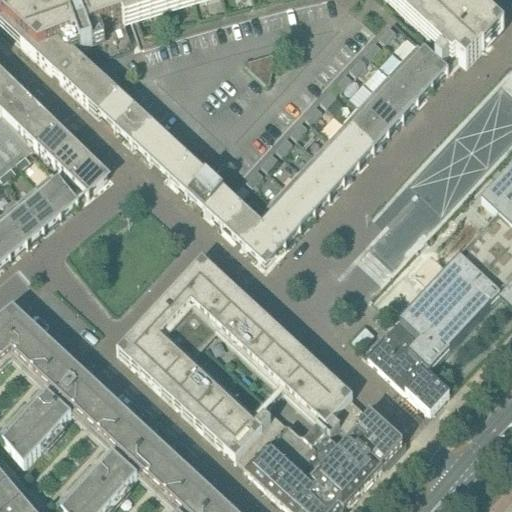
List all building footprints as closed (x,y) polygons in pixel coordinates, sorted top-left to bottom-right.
[(33,0),(0,13),(0,20),(9,29),(4,32),(21,47),(20,48),(52,77),(53,76),(61,83),(59,84),(88,110),(97,118),(98,116),(116,97),(114,95),(113,96),(59,47),(99,32),(122,24),(137,20),(164,11),(192,3),(201,0),(389,0),(399,9),(421,29),(458,64),(466,71),(502,32),(478,10),(477,11),(464,0),(33,0)] [(395,37),(389,31),(378,42),(384,48),(395,37)] [(370,64),(380,52),(374,47),(363,58),(370,64)] [(401,65),(430,92),(445,76),(447,78),(448,77),(417,47),(401,65)] [(272,58),(246,67),(245,67),(244,68),(244,69),(245,70),(265,89),(266,90),(267,90),(268,90),(268,89),(269,88),(275,61),(275,60),(274,59),(273,58),(272,58)] [(355,80),(366,68),(359,63),(349,74),(355,80)] [(415,108),(430,92),(401,65),(386,81),(415,108)] [(377,74),(364,88),(372,96),(371,97),(401,124),(415,108),(386,81),(385,82),(377,74)] [(54,132),(55,130),(47,123),(48,122),(19,95),(18,97),(11,90),(12,88),(0,76),(0,114),(35,148),(33,150),(35,151),(54,132)] [(345,79),(334,90),(340,96),(351,84),(345,79)] [(362,88),(348,104),(357,112),(357,113),(386,140),(387,139),(401,124),(371,97),(362,88)] [(326,112),(336,100),(330,94),(319,106),(326,112)] [(116,97),(98,116),(115,132),(133,112),(116,97)] [(311,128),(321,117),(315,111),(304,122),(311,128)] [(115,132),(133,148),(151,128),(133,112),(115,132)] [(342,129),(371,156),(386,140),(357,113),(342,129)] [(300,127),(290,138),(296,144),(307,132),(300,127)] [(133,148),(150,165),(169,145),(151,128),(133,148)] [(356,172),(371,156),(342,129),(327,145),(356,172)] [(54,132),(35,151),(52,168),(71,148),(54,132)] [(286,143),(275,154),(281,160),(292,148),(286,143)] [(162,175),(170,183),(188,163),(169,145),(150,165),(152,166),(162,175)] [(312,161),(342,188),(356,172),(327,145),(312,161)] [(69,184),(88,165),(71,148),(52,168),(69,184)] [(267,176),(278,164),(271,159),(260,170),(267,176)] [(26,160),(15,168),(20,175),(31,167),(26,160)] [(327,204),(342,188),(312,161),(298,177),(327,204)] [(170,183),(187,199),(206,179),(188,163),(170,183)] [(88,165),(69,184),(88,203),(89,201),(88,200),(104,186),(107,183),(104,181),(104,180),(88,165)] [(11,172),(0,180),(0,183),(4,188),(16,179),(11,172)] [(252,192),(263,180),(257,174),(246,186),(252,192)] [(408,361),(428,380),(499,305),(511,317),(511,176),(481,210),(497,225),(398,331),(418,350),(408,361)] [(33,192),(59,223),(75,209),(77,211),(79,210),(51,177),(33,192)] [(283,193),(312,220),(327,204),(298,177),(283,193)] [(187,199),(205,215),(223,195),(206,179),(187,199)] [(238,207),(249,196),(242,190),(232,202),(238,207)] [(42,236),(59,223),(33,192),(17,205),(42,236)] [(298,235),(312,220),(283,193),(269,208),(298,235)] [(205,215),(206,216),(222,231),(241,212),(223,195),(205,215)] [(0,218),(0,219),(25,250),(42,236),(17,205),(0,218)] [(254,224),(262,232),(283,251),(284,251),(284,250),(298,235),(269,208),(254,224)] [(222,231),(244,251),(262,232),(254,224),(241,212),(222,231)] [(0,253),(8,264),(25,250),(0,219),(0,253)] [(268,268),(283,251),(262,232),(244,251),(260,266),(265,270),(268,267),(268,268)] [(0,270),(8,264),(0,253),(0,270)] [(264,422),(255,431),(186,367),(217,333),(333,440),(340,432),(332,426),(351,406),(223,287),(202,268),(203,266),(202,265),(116,357),(118,358),(120,356),(161,395),(226,455),(224,456),(235,467),(271,429),(264,422)] [(225,511),(189,478),(124,417),(82,379),(51,350),(13,315),(0,325),(0,511),(225,511)] [(367,364),(408,402),(428,380),(408,361),(418,350),(398,331),(367,364)] [(450,400),(428,380),(408,402),(425,418),(434,417),(450,400)] [(399,454),(399,447),(384,433),(368,418),(343,446),(353,455),(357,452),(362,457),(381,475),(399,454)] [(343,446),(338,451),(316,431),(303,445),(316,458),(313,461),(320,468),(323,465),(325,467),(327,469),(314,485),(319,489),(344,511),(345,511),(381,475),(362,457),(357,452),(353,455),(343,446)] [(284,511),(344,511),(319,489),(314,485),(327,469),(325,467),(323,465),(320,468),(313,461),(316,458),(303,445),(302,446),(299,446),(287,435),(267,457),(262,453),(243,474),(261,491),(265,494),(264,494),(281,510),(282,509),(284,511)]
